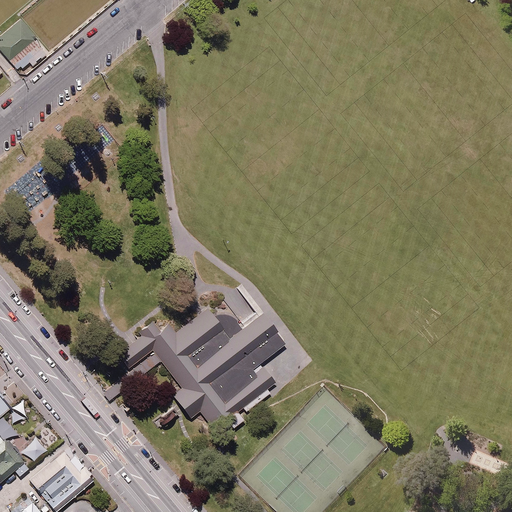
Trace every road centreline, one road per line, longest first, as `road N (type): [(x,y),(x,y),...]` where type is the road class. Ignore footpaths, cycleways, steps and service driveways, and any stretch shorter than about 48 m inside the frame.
road 1 (primary): [(166,511),(0,313)]
road 2 (residential): [(0,128),(151,0)]
